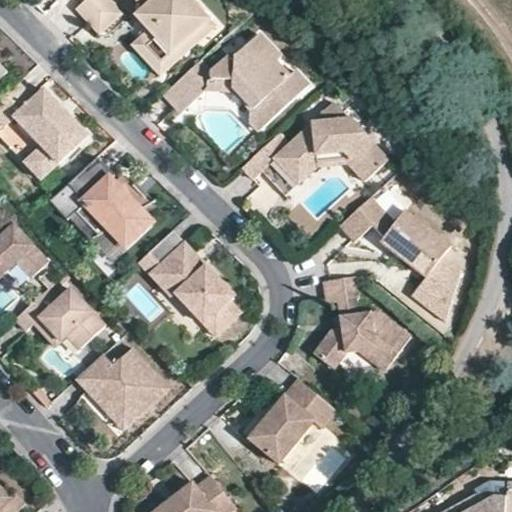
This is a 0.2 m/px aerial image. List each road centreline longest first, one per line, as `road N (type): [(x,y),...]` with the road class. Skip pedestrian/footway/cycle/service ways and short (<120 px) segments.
road 1 (residential): [(0,0),(277,272),(282,305),(274,334),(85,511)]
road 2 (residential): [(389,0),(471,101),(492,149),(502,255),(491,312),(442,417),(406,460),(342,511)]
road 3 (residential): [(0,401),(85,511)]
